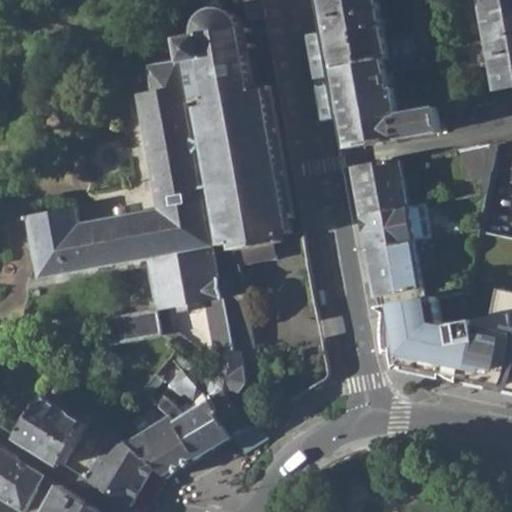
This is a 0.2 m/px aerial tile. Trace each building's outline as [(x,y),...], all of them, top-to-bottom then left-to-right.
[(245,0),(249,18),(253,22),(267,19),(263,0),(245,0)] [(379,3),(378,0),(321,0),(334,69),(409,54),(429,50),(421,9),(420,5),(405,8),(411,39),(387,44),(381,13),(379,3)] [(381,13),(405,8),(403,0),(393,0),(379,3),(381,13)] [(436,0),(403,0),(405,8),(420,5),(421,9),(438,5),(436,0)] [(511,0),(476,0),(494,91),(511,87),(511,0)] [(421,9),(429,50),(430,51),(445,48),(438,5),(421,9)] [(192,99),(220,245),(236,244),(238,252),(284,242),(283,236),(295,233),(292,220),(297,219),(272,87),(256,91),(247,51),(255,50),(254,45),(247,46),(245,36),(251,34),(250,30),(244,31),(241,17),(229,9),(219,8),(207,14),(200,27),(201,37),(212,96),(192,99)] [(215,246),(220,245),(192,99),(212,96),(201,37),(195,38),(193,26),(174,30),(179,55),(173,56),(174,62),(146,68),(151,92),(141,94),(161,207),(129,214),(116,217),(83,224),(79,205),(29,216),(43,279),(148,257),(160,310),(206,300),(218,355),(238,351),(215,246)] [(412,68),(409,54),(334,69),(349,152),(442,134),(437,108),(417,112),(413,89),(391,94),(387,73),(412,68)] [(360,214),(406,206),(398,161),(352,170),(360,214)] [(360,214),(366,249),(413,241),(429,238),(423,203),(406,206),(360,214)] [(113,206),(116,217),(129,214),(127,204),(113,206)] [(511,240),(476,234),(469,270),(492,276),(498,290),(511,293),(511,240)] [(366,249),(377,308),(424,299),(413,241),(366,249)] [(470,386),(511,394),(511,293),(498,290),(492,276),(469,270),(464,292),(424,299),(377,308),(377,311),(384,310),(382,335),(385,351),(391,350),(396,370),(406,369),(407,373),(441,380),(443,374),(457,383),(457,376),(462,372),(470,380),(470,386)] [(163,333),(160,310),(106,318),(110,342),(163,333)] [(238,351),(239,365),(246,364),(244,350),(238,351)] [(218,355),(221,380),(218,383),(226,390),(232,399),(235,398),(243,389),(239,365),(238,351),(218,355)] [(185,373),(206,397),(210,393),(218,383),(193,364),(185,373)] [(249,382),(246,364),(239,365),(243,389),(249,382)] [(175,418),(200,459),(234,438),(211,400),(209,401),(206,397),(185,373),(183,371),(170,386),(190,402),(187,405),(193,410),(187,414),(170,400),(163,408),(173,417),(175,418)] [(145,392),(158,403),(163,397),(156,391),(165,380),(158,375),(145,392)] [(20,437),(64,464),(67,458),(94,415),(76,400),(69,412),(62,407),(65,403),(59,399),(64,391),(54,383),(20,437)] [(232,399),(226,390),(214,397),(211,400),(234,438),(252,427),(232,399)] [(209,401),(211,400),(214,397),(210,393),(206,397),(209,401)] [(173,417),(129,443),(157,465),(157,467),(170,477),(200,459),(175,418),(173,417)] [(129,443),(116,433),(88,479),(132,507),(157,467),(157,465),(129,443)] [(0,511),(103,511),(60,485),(45,511),(0,511),(0,494),(25,510),(45,476),(0,448),(0,511)] [(74,462),(67,458),(64,464),(70,468),(74,462)]
